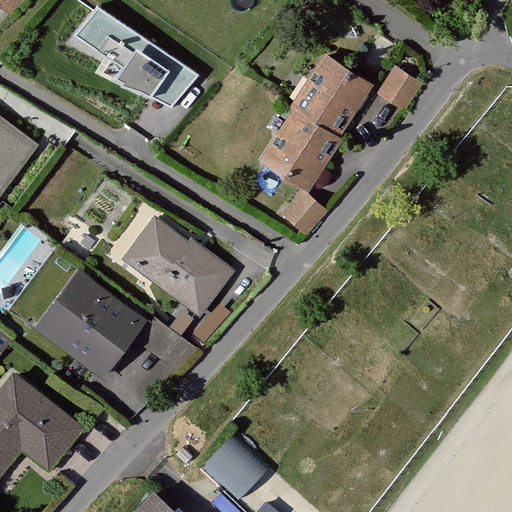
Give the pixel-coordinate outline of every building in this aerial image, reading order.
[(2,0),(0,3),(0,7),(11,17),(24,0),(2,0)] [(197,79),(98,10),(69,52),(168,121),(197,79)] [(293,106),(341,136),(375,82),(327,52),(293,106)] [(397,66),(379,92),(405,110),(423,83),(397,66)] [(261,160),(306,188),(341,136),(293,106),(261,160)] [(0,195),(40,142),(0,112),(0,195)] [(306,188),(283,212),(306,233),(328,209),(306,188)] [(155,215),(122,258),(200,316),(235,269),(192,237),(189,240),(155,215)] [(78,267),(33,327),(103,378),(137,331),(147,318),(78,267)] [(231,312),(221,304),(194,332),(205,341),(231,312)] [(183,309),(169,327),(181,335),(194,318),(183,309)] [(169,327),(155,317),(152,322),(147,318),(137,331),(142,335),(138,340),(163,359),(181,335),(169,327)] [(18,369),(0,390),(0,478),(25,449),(50,470),(54,465),(86,426),(18,369)] [(236,429),(204,465),(240,498),(273,463),(236,429)] [(181,511),(156,488),(134,511),(181,511)] [(258,511),(286,511),(269,498),(258,511)]
